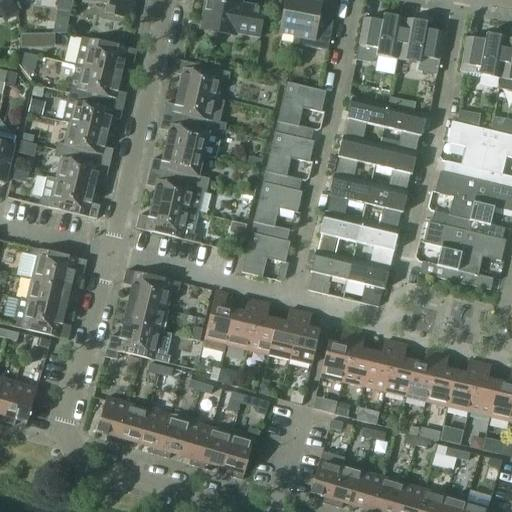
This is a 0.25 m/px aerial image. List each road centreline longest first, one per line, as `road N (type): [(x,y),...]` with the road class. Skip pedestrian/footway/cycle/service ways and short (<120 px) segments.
road 1 (residential): [(260,511),(70,459),(59,445),(109,254)]
road 2 (residential): [(390,327),(464,0)]
road 3 (residential): [(289,301),(359,0)]
road 4 (residential): [(109,254),(165,0)]
road 5 (residential): [(289,301),(109,254)]
